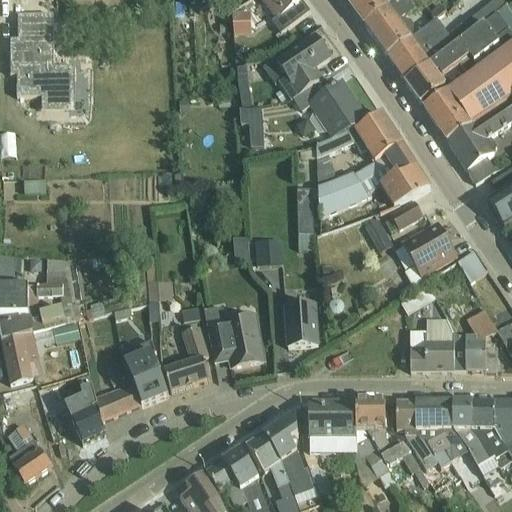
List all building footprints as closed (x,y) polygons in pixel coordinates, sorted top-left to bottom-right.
[(299,0),(265,0),(262,2),(277,23),(273,26),(281,37),(311,15),(309,12),(299,0)] [(343,0),(366,30),(406,0),(343,0)] [(406,0),(366,30),(385,57),(399,47),(402,51),(415,40),(413,38),(415,31),(411,27),(405,26),(402,23),(415,14),(406,0)] [(442,10),(431,18),(436,25),(438,24),(447,17),(442,10)] [(407,86),(405,87),(422,108),(451,87),(445,79),(471,60),(480,73),(511,50),(511,18),(507,12),(478,33),(407,86)] [(249,38),(248,16),(232,17),(233,39),(249,38)] [(14,52),(10,52),(11,65),(11,79),(14,79),(17,79),(17,89),(17,101),(30,101),(42,101),(46,101),(46,110),(46,112),(69,112),(69,107),(68,107),(68,99),(68,83),(75,83),(75,76),(75,71),(62,71),(54,71),(48,71),(48,60),(54,60),(54,39),(53,28),(53,19),(35,19),(21,19),(21,21),(21,43),(19,43),(16,43),(13,43),(13,44),(14,44),(14,52)] [(399,47),(385,57),(407,86),(478,33),(471,24),(449,40),(438,24),(436,25),(415,40),(402,51),(399,47)] [(294,102),(319,86),(312,75),(330,63),(316,41),(277,66),(287,80),(278,86),(282,91),(275,97),(282,106),(289,101),(291,104),(294,102)] [(511,50),(480,73),(425,113),(448,146),(472,129),(500,111),(511,102),(511,50)] [(247,67),(253,57),(243,51),(236,60),(237,60),(247,67)] [(231,69),(231,57),(218,57),(219,70),(231,69)] [(325,82),(319,86),(294,102),(302,115),(310,109),(332,144),(364,131),(370,127),(362,114),(342,86),(331,93),(325,82)] [(247,85),(238,87),(241,113),(251,111),(247,85)] [(472,129),(448,146),(476,189),(496,176),(488,163),(495,159),(494,157),(497,152),(493,145),(487,146),(486,145),(511,127),(511,102),(500,111),(472,129)] [(189,105),(180,106),(180,116),(189,115),(189,105)] [(263,112),(240,114),(242,130),(250,129),(251,147),(266,146),(263,112)] [(403,150),(383,119),(370,127),(364,131),(332,144),(316,150),(319,191),(333,186),(332,169),(328,160),(354,149),(361,158),(367,155),(375,167),(403,150)] [(308,122),(297,130),(304,142),(316,134),(308,122)] [(319,191),(320,223),(344,213),(372,202),(371,197),(381,190),(398,214),(430,193),(403,150),(375,167),(370,171),(333,186),(319,191)] [(305,154),(293,154),(293,183),(305,183),(305,154)] [(511,172),(504,178),(496,183),(505,196),(500,199),(494,203),(488,207),(499,224),(505,233),(511,228),(511,172)] [(181,176),(162,177),(163,191),(181,190),(181,176)] [(44,184),(24,184),(24,198),(45,197),(44,184)] [(240,191),(214,192),(215,207),(241,206),(240,191)] [(313,193),(298,194),(300,255),(315,254),(313,193)] [(415,207),(391,221),(391,223),(397,233),(399,235),(423,221),(415,207)] [(378,224),(365,231),(380,258),(393,251),(378,224)] [(438,228),(402,249),(414,270),(405,275),(412,287),(421,282),(458,261),(438,228)] [(247,243),(234,244),(236,268),(249,267),(247,243)] [(281,244),(256,246),(258,271),(283,269),(281,244)] [(152,245),(134,246),(134,258),(153,258),(152,245)] [(475,256),(458,267),(472,287),(488,276),(475,256)] [(158,307),(155,264),(140,265),(144,309),(158,307)] [(26,290),(0,289),(0,318),(29,318),(30,321),(42,318),(38,318),(38,302),(64,302),(63,313),(72,311),(74,311),(64,268),(47,265),(47,290),(26,290)] [(104,265),(92,266),(92,273),(104,273),(104,265)] [(323,285),(332,284),(332,271),(322,272),(323,285)] [(42,318),(63,313),(64,302),(38,302),(38,318),(42,318)] [(92,304),(77,307),(81,322),(95,319),(92,304)] [(335,317),(337,318),(339,318),(342,317),(343,315),(344,313),(344,310),(344,308),(343,306),(341,305),(339,304),(337,304),(334,304),(332,306),(331,308),(330,310),(330,312),(331,314),(333,316),(335,317)] [(159,326),(158,307),(149,308),(149,326),(159,326)] [(316,309),(285,311),(288,352),(318,350),(316,309)] [(72,311),(63,313),(42,318),(30,321),(0,328),(0,335),(12,389),(34,383),(30,369),(40,366),(32,338),(44,335),(75,326),(72,311)] [(198,311),(183,313),(185,325),(200,322),(198,311)] [(264,366),(255,319),(224,325),(222,311),(205,315),(212,351),(227,348),(232,372),(264,366)] [(131,313),(114,317),(116,325),(132,321),(131,313)] [(477,341),(487,342),(496,337),(483,316),(468,325),(477,341)] [(113,318),(93,323),(96,335),(115,330),(113,318)] [(466,377),(466,339),(454,338),(447,325),(427,325),(427,337),(410,336),(410,355),(412,355),(411,377),(466,377)] [(508,351),(511,348),(511,327),(510,329),(509,328),(498,334),(508,351)] [(77,329),(53,334),(56,348),(80,343),(77,329)] [(209,361),(201,332),(183,338),(192,366),(164,374),(171,396),(209,384),(203,362),(209,361)] [(466,339),(466,377),(497,377),(497,345),(487,345),(487,342),(477,341),(466,339)] [(162,383),(161,381),(162,381),(156,367),(153,359),(157,357),(152,346),(122,358),(126,369),(126,370),(135,391),(141,408),(142,409),(142,410),(142,411),(158,404),(168,400),(162,383)] [(135,391),(126,370),(124,365),(123,365),(110,370),(119,393),(129,415),(142,409),(141,408),(135,391)] [(83,401),(65,409),(69,417),(72,424),(78,437),(84,449),(105,439),(104,435),(102,432),(94,414),(99,412),(96,402),(93,389),(90,380),(78,384),(81,393),(82,398),(83,401)] [(36,389),(3,398),(7,412),(40,403),(36,389)] [(129,415),(119,393),(106,399),(115,421),(129,415)] [(102,426),(115,421),(106,399),(96,402),(99,412),(99,413),(102,426)] [(357,437),(356,407),(309,407),(309,444),(357,444),(357,437)] [(356,407),(357,437),(368,437),(370,440),(363,445),(357,448),(357,457),(358,478),(366,491),(381,482),(386,493),(397,486),(388,471),(404,463),(413,478),(415,476),(423,491),(430,486),(410,456),(394,437),(387,443),(386,407),(356,407)] [(417,436),(417,407),(397,407),(397,436),(406,435),(406,442),(427,475),(438,468),(444,477),(430,486),(435,494),(454,482),(457,488),(459,487),(464,484),(453,465),(468,455),(470,454),(458,435),(454,435),(454,432),(438,433),(438,436),(417,436)] [(438,433),(454,432),(454,407),(417,407),(417,436),(438,436),(438,433)] [(458,435),(470,454),(489,490),(502,481),(494,469),(478,444),(472,434),(472,407),(454,407),(454,432),(454,435),(458,435)] [(478,444),(494,469),(497,467),(500,471),(511,462),(511,458),(495,435),(495,407),(472,407),(472,434),(478,444)] [(495,435),(511,458),(511,407),(495,407),(495,435)] [(281,467),(297,509),(319,501),(310,472),(305,474),(295,452),(297,451),(298,448),(296,443),(299,441),(295,419),(264,440),(281,467)] [(23,429),(8,440),(19,456),(9,463),(15,472),(14,472),(26,490),(52,472),(23,429)] [(281,467),(264,440),(247,451),(265,478),(271,474),(282,503),(276,506),(278,511),(298,511),(297,509),(281,467)] [(357,444),(309,444),(309,457),(357,457),(357,448),(357,444)] [(237,490),(247,508),(248,511),(267,511),(258,485),(260,484),(240,455),(224,466),(237,490)] [(237,490),(224,466),(207,477),(220,498),(227,494),(235,511),(241,511),(247,508),(237,490)] [(191,497),(180,503),(186,511),(222,511),(219,505),(203,480),(187,491),(191,497)]
